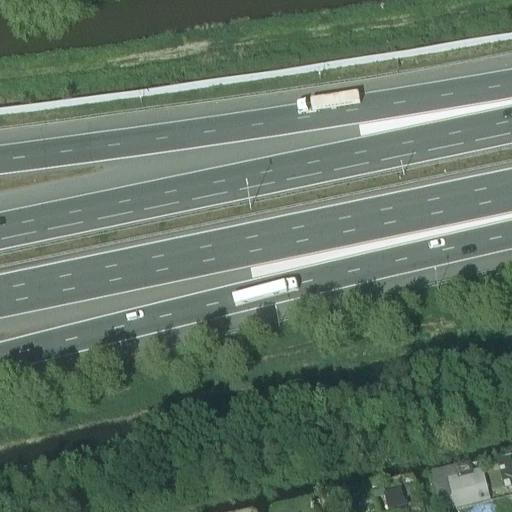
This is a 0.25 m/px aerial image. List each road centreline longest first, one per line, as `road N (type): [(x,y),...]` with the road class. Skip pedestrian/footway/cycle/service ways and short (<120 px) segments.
road 1 (motorway): [(0,358),(511,235)]
road 2 (motorway): [(0,288),(511,183)]
road 3 (motorway): [(511,127),(0,232)]
road 4 (motorway): [(511,98),(357,109),(0,161)]
